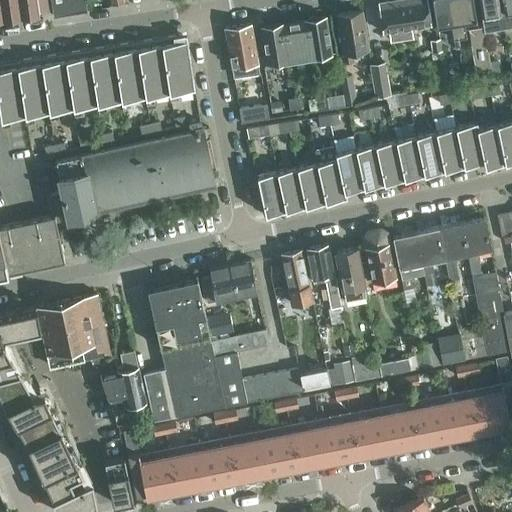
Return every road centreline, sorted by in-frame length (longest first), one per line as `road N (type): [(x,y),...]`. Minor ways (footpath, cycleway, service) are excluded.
road 1 (residential): [(244,234),(511,177)]
road 2 (residential): [(0,289),(244,234)]
road 3 (residential): [(244,234),(203,10)]
road 4 (residential): [(203,10),(0,41)]
road 5 (residential): [(511,448),(344,481)]
road 6 (residential): [(344,481),(181,511)]
